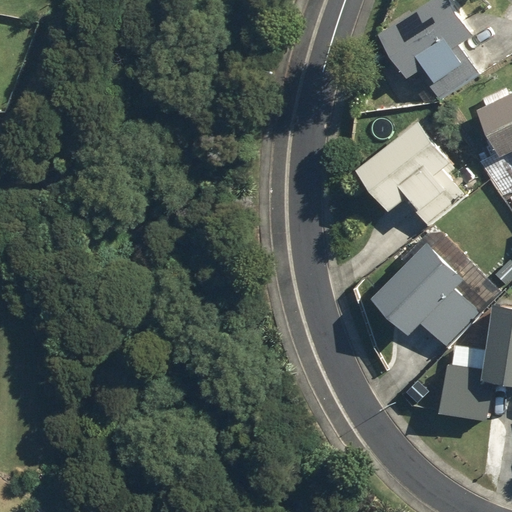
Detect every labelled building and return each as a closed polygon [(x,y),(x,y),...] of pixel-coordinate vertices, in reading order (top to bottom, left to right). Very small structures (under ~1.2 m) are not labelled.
[(0,0),(0,7),(36,18),(41,0),(0,0)] [(474,34),(452,0),(431,0),(380,33),(408,77),(421,68),(440,99),(482,72),(463,41),(474,34)] [(511,94),(482,109),(504,155),(511,150),(511,94)] [(452,162),(420,121),(358,169),(389,209),(407,196),(430,224),(467,196),(445,167),(452,162)] [(464,278),(428,243),(373,298),(408,333),(423,319),(449,345),(481,312),(455,287),(464,278)] [(511,282),(511,258),(509,256),(493,274),(508,287),(511,282)] [(511,383),(511,306),(495,304),(484,371),(448,366),(440,412),(487,419),(493,381),(511,383)]
